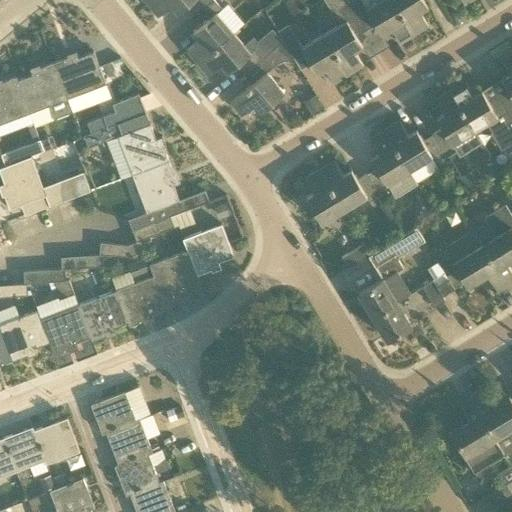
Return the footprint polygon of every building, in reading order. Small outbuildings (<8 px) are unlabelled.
[(194,14),(210,0),(150,0),(147,3),(158,16),(171,5),(177,12),(186,5),(194,14)] [(197,62),(233,32),(216,12),(221,7),(215,0),(210,0),(194,14),(202,24),(193,31),(199,38),(186,49),(197,62)] [(301,0),(289,0),(285,3),(293,15),(306,7),(301,0)] [(362,46),(360,42),(370,36),(349,2),(347,0),(324,0),(332,12),(329,13),(337,24),(324,32),(349,74),(363,65),(354,51),(362,46)] [(351,0),(349,2),(370,36),(379,30),(382,34),(390,29),(399,43),(413,34),(392,0),(377,0),(366,7),(362,0),(351,0)] [(392,0),(413,34),(428,25),(419,11),(427,6),(423,0),(392,0)] [(249,51),(233,32),(197,62),(208,75),(221,65),(227,72),(236,65),(243,73),(263,57),(254,47),(249,51)] [(349,74),(324,32),(301,46),(298,41),(287,47),(293,57),(301,69),(311,63),(317,73),(325,68),(334,83),(349,74)] [(287,47),(283,40),(263,57),(243,73),(252,83),(230,101),(242,115),(255,104),(261,111),(284,92),(267,72),(278,62),(293,57),(287,47)] [(54,62),(67,98),(106,84),(93,51),(78,57),(76,51),(66,54),(67,57),(54,62)] [(511,119),(511,52),(501,59),(509,74),(501,78),(507,88),(496,94),(511,119)] [(67,98),(54,62),(31,70),(30,68),(29,68),(32,74),(18,80),(16,76),(29,112),(48,105),(54,118),(72,112),(67,98)] [(0,122),(29,112),(16,76),(0,82),(0,154),(1,154),(0,150),(0,122)] [(473,95),(465,81),(449,90),(474,131),(486,123),(491,132),(490,132),(501,149),(511,142),(511,119),(496,94),(487,100),(482,91),(473,95)] [(455,148),(452,143),(474,131),(449,90),(435,99),(444,113),(436,118),(442,128),(432,133),(445,155),(455,148)] [(106,126),(145,111),(141,100),(102,115),(106,126)] [(162,136),(156,138),(145,111),(106,126),(107,127),(90,133),(93,140),(95,145),(107,140),(118,136),(133,174),(169,161),(160,138),(162,137),(162,136)] [(408,135),(399,121),(384,130),(409,170),(430,157),(433,162),(445,155),(432,133),(422,140),(416,130),(408,135)] [(26,144),(27,143),(39,139),(33,124),(28,126),(32,137),(24,140),(26,144)] [(379,195),(390,188),(387,183),(409,170),(384,130),(370,138),(379,153),(371,157),(376,167),(366,173),(379,195)] [(5,166),(31,156),(56,146),(52,141),(46,138),(39,139),(27,143),(26,144),(26,145),(1,154),(0,154),(5,166)] [(46,194),(31,156),(5,166),(0,167),(0,172),(4,183),(0,184),(0,186),(1,186),(9,209),(14,207),(46,194)] [(343,175),(334,160),(319,169),(343,210),(365,196),(368,202),(379,195),(366,173),(356,179),(351,170),(343,175)] [(177,183),(169,161),(133,174),(147,212),(128,219),(132,230),(156,221),(171,216),(166,205),(179,200),(173,185),(180,183),(179,182),(177,183)] [(475,168),(461,177),(469,191),(483,182),(475,168)] [(321,223),(343,210),(319,169),(305,178),(314,192),(305,197),(321,223)] [(57,181),(65,200),(90,190),(83,171),(57,181)] [(136,207),(143,204),(132,175),(125,178),(136,207)] [(227,202),(214,207),(219,219),(231,214),(227,202)] [(508,285),(511,282),(511,271),(507,263),(511,259),(511,216),(505,204),(492,211),(504,231),(483,244),(508,285)] [(171,216),(156,221),(160,233),(175,228),(171,216)] [(393,220),(384,226),(391,238),(401,232),(393,220)] [(221,268),(219,262),(234,256),(221,224),(182,239),(187,250),(197,275),(219,266),(220,269),(221,268)] [(396,301),(409,294),(396,272),(403,268),(397,257),(424,240),(416,227),(368,256),(382,279),(358,293),(372,316),(396,301)] [(482,245),(473,230),(447,246),(456,261),(453,262),(468,286),(487,275),(497,292),(508,285),(483,244),(482,245)] [(136,241),(126,245),(130,256),(144,251),(139,240),(136,241)] [(342,257),(348,268),(370,253),(364,243),(342,257)] [(187,294),(185,288),(200,282),(197,275),(187,250),(150,265),(154,275),(164,301),(185,292),(186,294),(187,294)] [(99,254),(88,255),(88,267),(103,266),(102,254),(99,254)] [(143,257),(127,263),(130,271),(133,279),(150,273),(143,257)] [(65,280),(64,269),(61,269),(50,269),(51,281),(54,281),(55,283),(65,282),(69,282),(69,280),(65,280)] [(154,275),(115,290),(129,326),(152,318),(153,320),(154,319),(151,313),(167,307),(164,301),(154,275)] [(454,288),(449,279),(437,287),(442,296),(454,288)] [(445,300),(442,296),(437,287),(432,280),(422,286),(435,306),(445,300)] [(68,296),(73,293),(69,282),(65,282),(55,283),(56,287),(68,296)] [(27,295),(27,283),(24,283),(11,284),(12,296),(27,295)] [(129,326),(115,290),(78,305),(77,305),(90,337),(91,341),(114,332),(115,334),(116,334),(114,328),(128,323),(129,326)] [(387,339),(411,325),(396,301),(372,316),(387,339)] [(90,337),(77,305),(40,319),(49,342),(54,355),(76,346),(77,349),(78,348),(76,342),(90,337)] [(37,353),(35,347),(49,342),(40,319),(36,310),(0,323),(0,327),(13,360),(35,352),(36,354),(37,353)] [(0,364),(13,360),(0,327),(0,364)] [(135,420),(124,391),(90,404),(102,434),(106,432),(108,439),(142,426),(139,418),(135,420)] [(489,408),(479,391),(469,397),(503,453),(511,447),(511,399),(509,395),(489,408)] [(477,476),(481,473),(478,469),(503,453),(469,397),(459,402),(470,419),(450,431),(477,476)] [(180,405),(173,408),(177,419),(184,416),(180,405)] [(48,463),(80,451),(67,418),(35,430),(48,463)] [(34,430),(32,426),(3,437),(16,471),(45,460),(46,464),(48,463),(35,430),(34,430)] [(118,476),(152,463),(148,454),(152,452),(142,426),(108,439),(118,464),(114,465),(118,476)] [(0,477),(16,471),(3,437),(0,438),(0,477)] [(170,467),(167,459),(153,465),(152,463),(118,476),(126,495),(130,494),(136,510),(169,497),(163,480),(159,481),(156,473),(170,467)] [(506,483),(511,479),(511,466),(510,464),(499,471),(506,483)] [(50,475),(38,479),(42,491),(54,487),(50,475)] [(86,511),(91,510),(90,509),(94,507),(83,478),(49,491),(57,511),(86,511)] [(175,511),(169,497),(136,510),(136,511),(175,511)]
